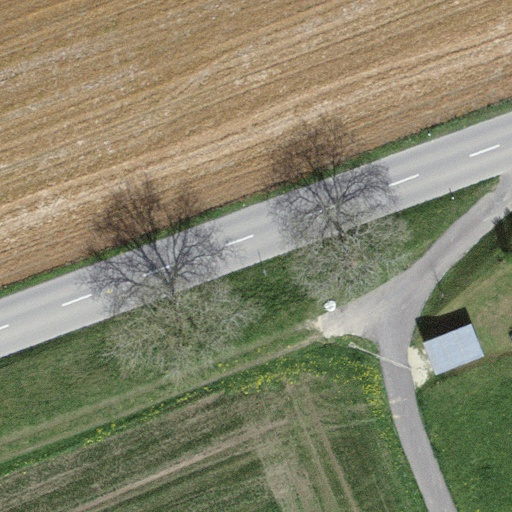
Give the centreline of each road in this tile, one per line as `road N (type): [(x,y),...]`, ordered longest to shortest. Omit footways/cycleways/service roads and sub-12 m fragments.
road 1 (tertiary): [(0,328),(511,139)]
road 2 (track): [(443,511),(403,406),(400,323),(419,278),(511,192)]
